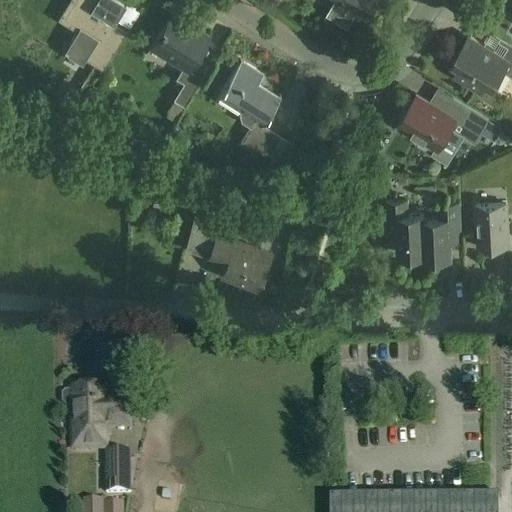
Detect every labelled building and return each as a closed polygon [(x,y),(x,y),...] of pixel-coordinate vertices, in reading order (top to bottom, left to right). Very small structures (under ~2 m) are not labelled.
[(114,23),(127,0),(70,0),(58,20),(77,31),(66,49),(69,51),(67,54),(82,63),(84,59),(103,70),(126,31),(114,23)] [(335,0),(327,15),(348,28),(359,10),(366,14),(373,4),(376,6),(379,0),(335,0)] [(185,107),(203,78),(189,69),(209,36),(172,13),(150,47),(183,67),(176,79),(184,84),(174,100),(185,107)] [(481,92),(489,78),(496,82),(503,71),(511,76),(511,43),(510,42),(502,56),(470,36),(448,72),(481,92)] [(267,156),(278,137),(261,127),(279,98),(257,84),(263,74),(241,61),(219,96),(255,118),(239,145),(267,156)] [(70,105),(78,91),(77,90),(70,86),(61,100),(70,105)] [(438,150),(451,127),(475,142),(490,120),(453,97),(444,112),(417,95),(399,126),(438,150)] [(409,215),(409,201),(386,202),(387,233),(401,232),(401,255),(425,254),(425,258),(426,258),(424,214),(409,215)] [(450,257),(449,234),(462,234),(460,203),(438,204),(438,218),(425,218),(424,214),(426,258),(450,257)] [(476,205),(479,248),(509,246),(507,204),(476,205)] [(204,254),(213,231),(200,226),(191,249),(204,254)] [(270,256),(216,235),(208,258),(226,265),(223,274),(258,287),(270,256)] [(105,402),(105,388),(73,389),(73,392),(66,392),(63,395),(63,402),(66,405),(74,405),(74,439),(106,438),(106,426),(128,426),(127,402),(105,402)] [(107,492),(131,492),(130,452),(106,452),(107,492)] [(330,511),(497,511),(497,500),(487,500),(330,500),(330,511)] [(123,511),(123,503),(102,504),(101,511),(123,511)]
